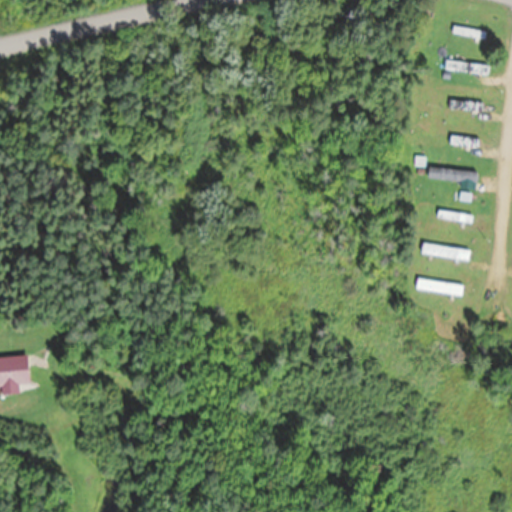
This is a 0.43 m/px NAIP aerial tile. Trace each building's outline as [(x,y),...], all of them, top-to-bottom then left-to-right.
[(452,33),(484,38),(485,31),(453,26),(452,33)] [(489,64),(446,60),(445,69),(488,73),(489,64)] [(481,103),(448,100),(447,108),(481,112),(481,103)] [(448,144),(477,148),(479,139),(449,135),(448,144)] [(459,180),(458,188),(474,190),(475,171),(427,167),(426,178),(459,180)] [(470,224),(471,216),(438,209),(437,217),(470,224)] [(467,260),(468,250),(422,243),(420,253),(467,260)] [(461,296),(462,285),(416,279),(415,289),(461,296)] [(28,385),(26,357),(0,358),(0,387),(1,387),(1,393),(16,392),(15,385),(28,385)]
